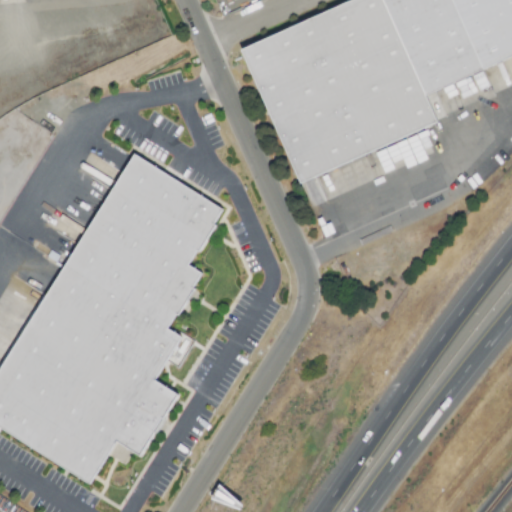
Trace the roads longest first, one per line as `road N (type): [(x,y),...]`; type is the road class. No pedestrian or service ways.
road 1 (tertiary): [(185,511),(307,315),(310,286),(185,0)]
road 2 (motorway): [(511,245),(321,511)]
road 3 (motorway): [(358,511),(511,312)]
